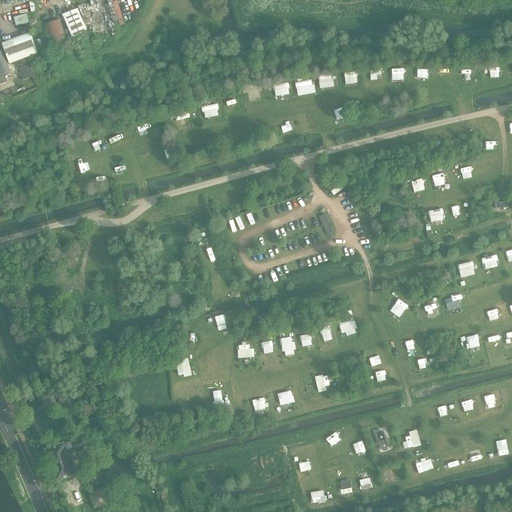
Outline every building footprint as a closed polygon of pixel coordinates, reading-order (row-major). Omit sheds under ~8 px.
[(77,9),(62,15),(73,40),(87,34),(77,9)] [(27,15),(14,19),(17,27),(30,23),(27,15)] [(60,20),(44,24),(53,47),(68,42),(60,20)] [(30,33),(2,44),(9,64),(38,54),(30,33)] [(3,51),(0,52),(0,73),(3,72),(5,77),(12,75),(3,51)] [(29,65),(18,69),(22,81),(33,76),(29,65)] [(405,68),(393,69),(393,80),(405,79),(405,68)] [(371,70),(371,79),(382,79),(383,71),(371,70)] [(425,79),(426,71),(418,70),(417,78),(425,79)] [(358,71),(345,71),(346,83),(358,83),(358,71)] [(438,72),(437,81),(448,81),(448,72),(438,72)] [(334,76),(320,77),(320,88),(334,87),(334,76)] [(308,86),(313,86),(312,78),(297,79),(299,92),(309,91),(308,86)] [(289,83),(274,85),(276,96),(291,94),(289,83)] [(260,90),(249,92),(250,101),(262,100),(260,90)] [(225,101),(229,116),(241,113),(237,98),(225,101)] [(206,118),(220,115),(217,103),(203,106),(206,118)] [(182,126),(190,123),(185,111),(177,114),(182,126)] [(114,142),(122,140),(120,131),(112,133),(114,142)] [(486,146),(495,146),(495,135),(486,134),(486,146)] [(79,148),(70,151),(72,157),(81,153),(79,148)] [(484,160),(486,169),(495,167),(494,159),(484,160)] [(74,166),(75,175),(84,174),(83,165),(74,166)] [(464,178),(474,175),(472,165),(461,168),(464,178)] [(435,176),(438,191),(445,190),(442,174),(435,176)] [(423,178),(413,181),(415,192),(426,189),(423,178)] [(451,207),(452,216),(464,214),(463,205),(451,207)] [(429,211),(431,222),(445,219),(443,208),(429,211)] [(327,214),(320,216),(326,235),(333,233),(327,214)] [(483,258),(485,267),(496,266),(495,256),(483,258)] [(462,277),(476,274),(473,261),(459,264),(462,277)] [(357,306),(365,301),(361,293),(353,297),(357,306)] [(446,300),(449,310),(463,306),(460,294),(452,296),(452,298),(446,300)] [(396,296),(388,307),(400,315),(408,304),(396,296)] [(437,303),(425,305),(428,318),(440,315),(437,303)] [(489,312),(492,321),(502,318),(499,309),(489,312)] [(217,316),(220,329),(228,327),(225,315),(217,316)] [(340,324),(343,333),(358,328),(355,320),(340,324)] [(334,339),(330,327),(321,329),(325,342),(334,339)] [(312,334),(302,335),(302,346),(313,345),(312,334)] [(470,352),(481,351),(479,335),(468,336),(470,352)] [(295,355),(294,338),(282,339),(283,351),(287,351),(288,356),(295,355)] [(410,356),(417,354),(413,339),(405,341),(410,356)] [(264,353),(275,352),(273,342),(263,343),(264,353)] [(255,357),(255,346),(239,346),(239,357),(255,357)] [(179,376),(192,374),(189,357),(177,360),(179,376)] [(326,374),(316,376),(319,392),(330,389),(326,374)] [(278,378),(268,379),(269,389),(279,387),(278,378)] [(247,384),(250,394),(260,391),(258,382),(247,384)] [(223,390),(213,391),(215,405),(224,404),(223,390)] [(290,391),(280,393),(282,403),(292,400),(290,391)] [(255,411),(269,408),(266,397),(253,400),(255,411)] [(417,432),(407,434),(408,438),(403,439),(405,447),(420,444),(417,432)] [(383,433),(376,435),(378,442),(381,450),(388,448),(387,444),(385,439),(384,436),(383,433)] [(64,443),(45,450),(56,481),(75,475),(64,443)] [(473,461),(482,459),(480,449),(471,451),(473,461)] [(102,450),(87,455),(90,465),(105,459),(102,450)] [(417,462),(419,472),(434,470),(432,459),(417,462)] [(345,460),(335,465),(340,475),(350,469),(345,460)] [(94,508),(106,507),(110,496),(100,488),(89,496),(94,508)] [(344,493),(346,501),(356,498),(354,490),(344,493)] [(328,497),(329,506),(338,504),(336,495),(328,497)]
